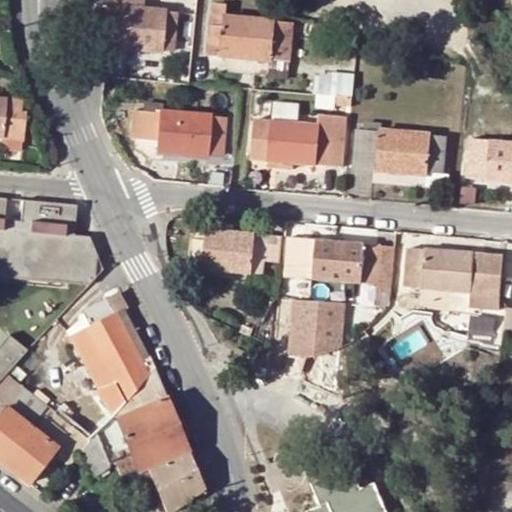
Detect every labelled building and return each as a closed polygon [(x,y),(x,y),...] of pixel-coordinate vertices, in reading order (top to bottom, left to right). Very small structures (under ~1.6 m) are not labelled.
[(287,62),(291,24),(223,17),(224,7),(212,6),(207,46),(219,48),(218,54),(265,60),(284,62),(287,62)] [(170,51),(171,23),(163,22),(163,12),(101,7),(101,15),(93,15),(91,46),(170,51)] [(172,13),(163,12),(163,22),(171,23),(172,13)] [(218,54),(219,48),(207,46),(203,46),(202,56),(217,58),(218,54)] [(282,80),(284,62),(265,60),(263,78),(282,80)] [(349,97),(352,77),(315,74),(313,94),(336,96),(349,97)] [(350,107),(351,97),(349,97),(336,96),(335,107),(350,107)] [(20,111),(21,100),(0,98),(0,137),(1,137),(21,139),(23,112),(20,111)] [(297,124),(298,104),(273,102),(271,122),(297,124)] [(206,153),(221,154),(224,118),(160,113),(160,104),(143,103),(143,111),(132,110),(130,138),(156,140),(156,151),(204,156),(206,153)] [(343,167),(347,128),(340,128),(341,122),(331,121),(331,127),(297,124),(271,122),(257,121),(253,159),(314,165),(315,154),(327,156),(326,166),(343,167)] [(440,174),(443,138),(356,130),(352,168),(425,175),(426,173),(440,174)] [(20,150),(21,139),(1,137),(1,148),(20,150)] [(511,144),(469,141),(466,180),(511,183),(511,144)] [(327,156),(315,154),(314,165),(326,166),(327,156)] [(447,175),(440,174),(426,173),(425,175),(424,187),(446,189),(447,175)] [(0,276),(87,286),(102,270),(89,237),(73,236),(75,206),(22,201),(20,221),(3,218),(6,200),(0,199),(0,276)] [(276,263),(278,237),(193,230),(191,258),(202,259),(201,270),(261,275),(262,262),(276,263)] [(374,284),(376,284),(379,247),(285,238),(282,276),(374,284)] [(388,285),(392,248),(379,247),(376,284),(374,284),(373,295),(387,295),(388,285)] [(500,313),(504,258),(477,256),(407,249),(402,288),(471,294),(470,310),(500,313)] [(115,294),(104,300),(139,361),(147,357),(115,294)] [(385,308),(387,295),(373,295),(371,306),(385,308)] [(346,300),(279,298),(279,354),(298,356),(316,357),(343,348),(346,300)] [(94,390),(112,414),(154,370),(147,357),(139,361),(104,300),(85,310),(76,319),(78,321),(66,331),(97,388),(94,390)] [(511,317),(505,316),(500,331),(511,333),(511,317)] [(0,347),(0,382),(15,365),(28,350),(11,335),(0,347)] [(112,414),(94,432),(109,468),(122,480),(148,469),(188,452),(154,370),(112,414)] [(0,411),(0,463),(1,464),(46,407),(44,406),(32,397),(8,377),(0,385),(0,408),(1,410),(0,411)] [(48,400),(36,391),(32,397),(44,406),(48,400)] [(61,404),(56,409),(62,414),(66,408),(61,404)] [(89,445),(87,440),(46,407),(1,464),(28,485),(52,454),(68,467),(79,454),(89,445)] [(79,454),(95,476),(109,468),(94,432),(90,437),(87,440),(89,445),(79,454)] [(188,452),(148,469),(166,511),(175,511),(204,491),(188,452)] [(384,511),(372,484),(359,490),(349,467),(311,484),(321,506),(308,511),(384,511)]
